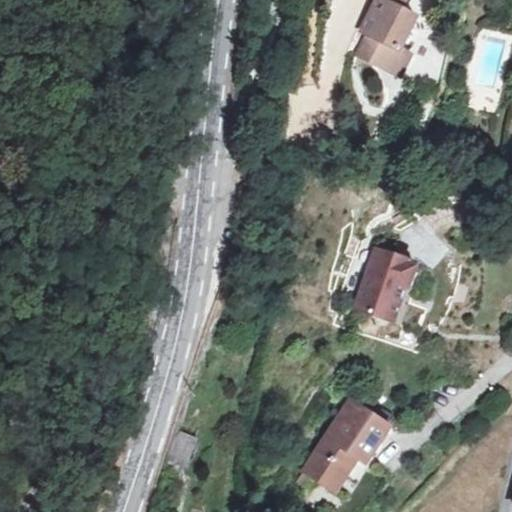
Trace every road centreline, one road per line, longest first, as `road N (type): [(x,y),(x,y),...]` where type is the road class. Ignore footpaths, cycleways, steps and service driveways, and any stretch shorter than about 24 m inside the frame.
road 1 (residential): [(11,511),(106,360),(163,196),(173,180),(200,167)]
road 2 (secondary): [(200,167),(175,337),(124,511)]
road 3 (secondary): [(221,0),(200,167)]
